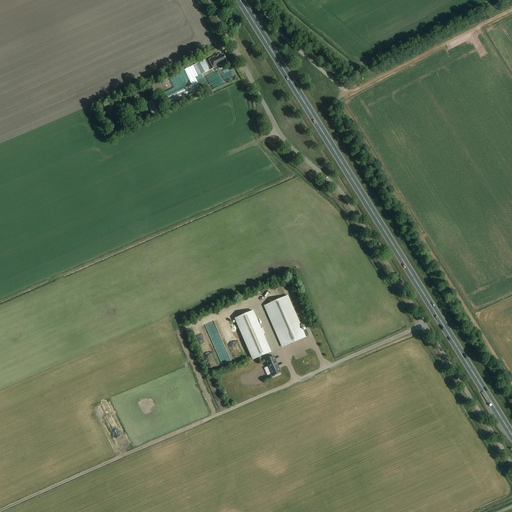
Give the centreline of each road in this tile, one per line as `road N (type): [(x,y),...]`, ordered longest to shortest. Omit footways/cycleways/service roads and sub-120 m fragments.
road 1 (unclassified): [(209,0),(286,143),(349,203),(511,462)]
road 2 (trunk): [(511,435),(240,0)]
road 3 (track): [(511,8),(348,92),(285,39),(258,0)]
